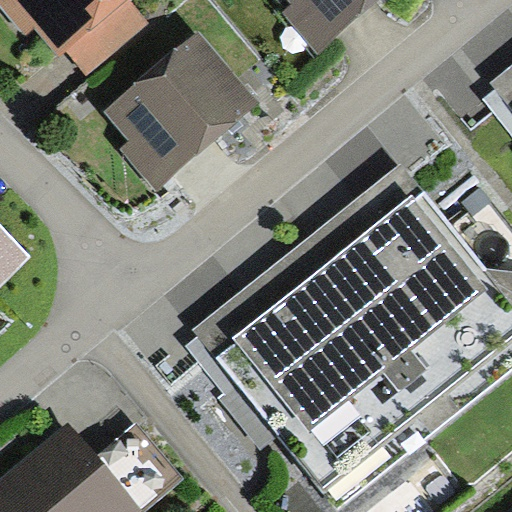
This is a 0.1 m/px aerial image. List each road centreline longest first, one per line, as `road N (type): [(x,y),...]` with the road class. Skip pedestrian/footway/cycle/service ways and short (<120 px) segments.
road 1 (residential): [(114,291),(476,0)]
road 2 (residential): [(114,291),(0,161)]
road 3 (residential): [(0,389),(114,291)]
